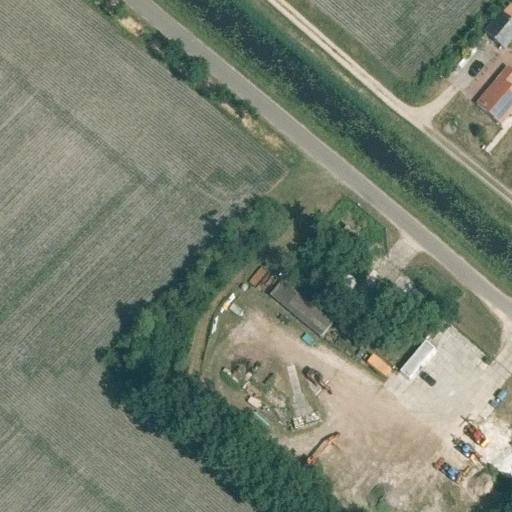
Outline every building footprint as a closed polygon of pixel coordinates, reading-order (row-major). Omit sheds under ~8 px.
[(501,53),(511,40),(511,25),(500,15),(481,36),(501,53)] [(511,91),(510,90),(511,86),(511,73),(507,69),(476,107),(501,128),(511,114),(511,91)] [(349,247),(356,239),(345,229),(338,238),(349,247)] [(331,326),(292,295),(281,286),(272,297),(322,337),(331,326)] [(418,341),(398,376),(410,383),(431,348),(418,341)]
